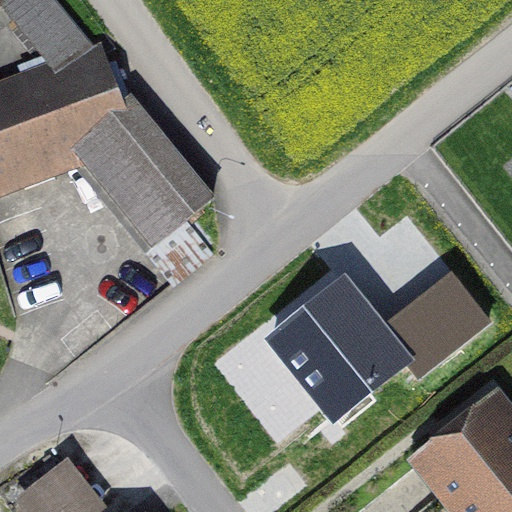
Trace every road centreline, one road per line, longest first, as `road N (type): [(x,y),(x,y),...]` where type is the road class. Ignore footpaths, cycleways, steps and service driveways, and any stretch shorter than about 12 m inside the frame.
road 1 (residential): [(511,53),(279,243)]
road 2 (residential): [(279,243),(108,0)]
road 3 (residential): [(279,243),(106,374)]
road 4 (residential): [(106,374),(212,511)]
road 5 (residential): [(106,374),(0,444)]
